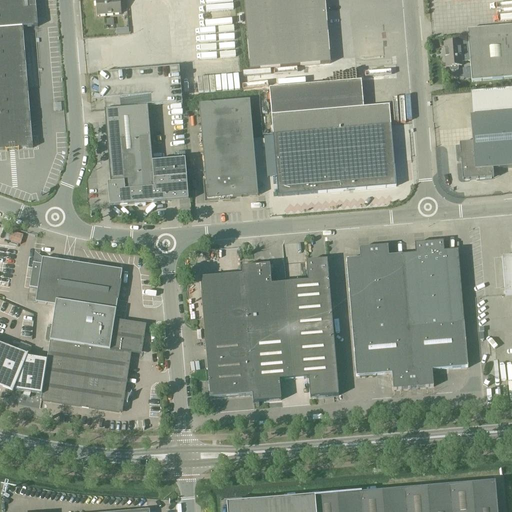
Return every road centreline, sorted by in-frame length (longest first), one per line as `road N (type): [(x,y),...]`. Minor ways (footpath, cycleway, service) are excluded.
road 1 (secondary): [(183,456),(511,430)]
road 2 (unclassified): [(428,214),(162,237)]
road 3 (unclassified): [(51,223),(75,149),(63,0)]
road 4 (unclassified): [(183,456),(162,237)]
road 5 (unclassified): [(428,214),(410,0)]
road 6 (secondary): [(48,448),(183,456)]
